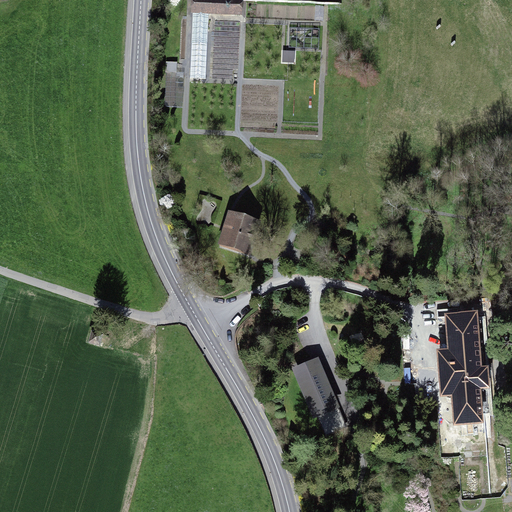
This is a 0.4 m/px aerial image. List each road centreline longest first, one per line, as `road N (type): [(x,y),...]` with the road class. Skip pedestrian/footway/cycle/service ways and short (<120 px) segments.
road 1 (track): [(207,80),(211,17),(325,23),(320,137),(189,131),(189,0)]
road 2 (secondary): [(141,0),(140,174),(161,250),(202,327)]
road 3 (residential): [(428,374),(419,330),(406,311),(355,287),(271,285),(202,327)]
road 4 (track): [(242,134),(282,167),(312,214),(293,231),(281,260),(233,252)]
road 5 (secondary): [(202,327),(263,435),(289,511)]
road 6 (track): [(401,307),(485,298),(473,219),(511,212)]
road 7 (track): [(189,305),(150,318),(0,268)]
road 8 (track): [(186,79),(281,84),(279,135)]
road 9 (track): [(237,133),(244,3)]
